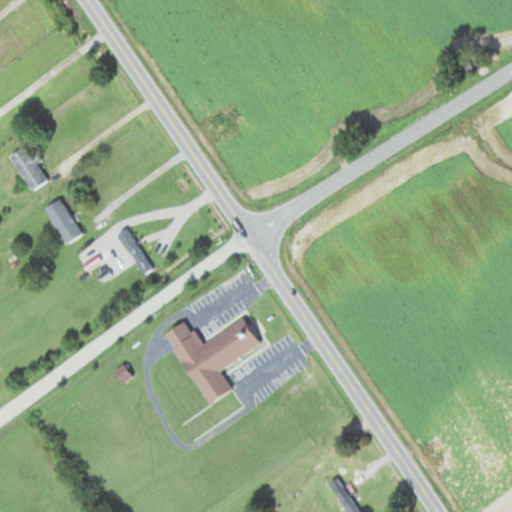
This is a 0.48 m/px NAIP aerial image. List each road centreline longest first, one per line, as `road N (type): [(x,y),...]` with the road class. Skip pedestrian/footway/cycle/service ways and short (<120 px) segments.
road 1 (secondary): [(88,0),(437,511)]
road 2 (residential): [(247,233),(511,65)]
road 3 (residential): [(0,412),(247,233)]
